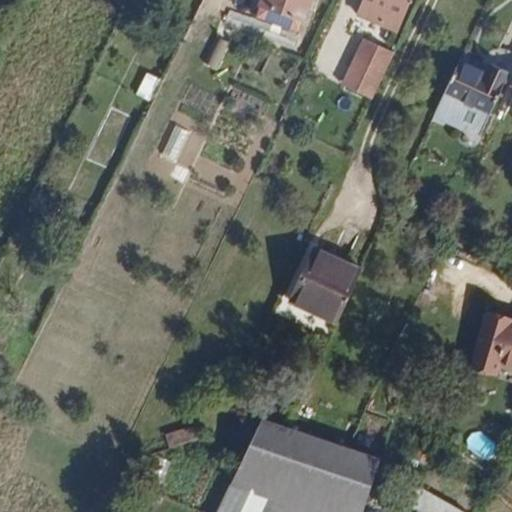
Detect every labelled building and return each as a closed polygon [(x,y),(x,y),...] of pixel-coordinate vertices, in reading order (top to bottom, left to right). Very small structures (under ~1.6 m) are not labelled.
[(246,14),(252,0),(222,0),(221,4),(246,14)] [(293,38),(310,0),(260,0),(251,19),(293,38)] [(412,0),(365,0),(363,5),(401,23),(412,0)] [(401,23),(363,5),(355,23),(374,33),(376,28),(394,36),(401,23)] [(373,102),(395,59),(369,44),(347,88),(373,102)] [(486,128),(511,74),(511,59),(501,55),(498,64),(474,53),(447,109),(486,128)] [(188,114),(203,85),(182,76),(167,105),(188,114)] [(356,295),(383,239),(334,216),(307,268),(356,295)] [(511,369),(511,326),(490,320),(473,372),(499,381),(504,367),(511,369)] [(325,511),(350,511),(376,455),(352,444),(295,419),(260,403),(236,452),(205,511),(252,511),(265,486),(325,511)] [(456,511),(463,497),(417,479),(406,502),(428,511),(456,511)]
